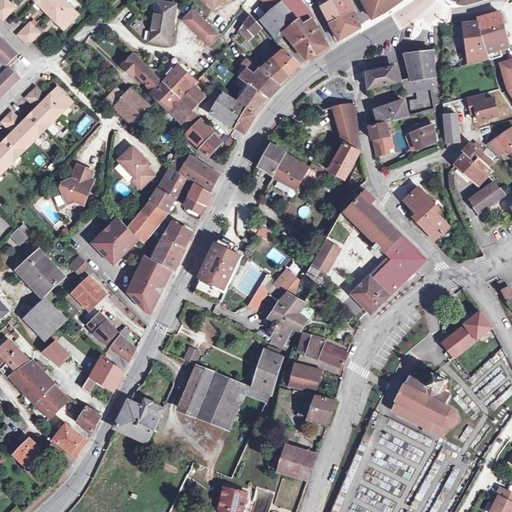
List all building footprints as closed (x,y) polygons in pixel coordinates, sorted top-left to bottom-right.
[(15,8),(6,0),(1,0),(0,1),(0,17),(3,20),(15,8)] [(44,8),(37,0),(35,2),(43,9),(44,8)] [(36,0),(37,0),(44,8),(45,7),(51,12),(63,0),(36,0)] [(64,0),(63,0),(51,12),(57,18),(56,19),(65,28),(79,15),(64,0)] [(264,0),(272,10),(283,1),(282,0),(264,0)] [(299,0),(282,0),(283,1),(304,28),(313,21),(315,19),(299,0)] [(332,0),(332,1),(342,18),(355,12),(349,0),(332,0)] [(386,11),(401,0),(366,0),(367,1),(364,3),(373,19),(386,11)] [(157,9),(155,9),(150,41),(169,44),(176,5),(158,1),(157,9)] [(283,1),(272,10),(262,19),(279,40),(286,34),(308,61),(318,55),(317,53),(328,45),(313,21),(304,28),(283,1)] [(331,24),(342,18),(332,1),(331,1),(321,7),(331,24)] [(194,9),(184,20),(210,44),(220,34),(194,9)] [(342,18),(331,24),(340,41),(361,28),(355,12),(342,18)] [(503,48),(510,46),(501,13),(477,18),(479,21),(491,58),(491,60),(505,56),(503,48)] [(252,16),(245,24),(255,35),(262,28),(257,23),(252,16)] [(65,28),(56,19),(54,21),(64,30),(65,28)] [(491,58),(479,21),(465,23),(466,32),(470,64),(491,58)] [(29,22),(18,35),(28,45),(40,33),(29,22)] [(255,35),(245,24),(239,31),(248,41),(255,35)] [(0,59),(6,66),(17,55),(0,38),(0,59)] [(223,52),(234,63),(244,52),(234,42),(223,52)] [(414,80),(430,77),(435,76),(434,51),(406,53),(413,78),(414,80)] [(282,52),(274,59),(291,75),(301,65),(290,53),(286,56),(282,52)] [(442,72),(457,68),(456,54),(442,55),(442,72)] [(137,72),(154,92),(153,94),(168,108),(179,97),(164,84),(136,56),(135,55),(125,66),(134,75),(137,72)] [(505,56),(491,60),(493,69),(502,67),(501,64),(507,62),(505,56)] [(291,75),(274,59),(264,68),(282,84),(291,75)] [(252,86),(269,97),(282,84),(264,68),(256,61),(249,70),(248,70),(241,78),(252,86)] [(511,65),(511,66),(510,61),(507,62),(501,64),(502,67),(509,90),(511,94),(511,65)] [(179,97),(181,99),(196,82),(180,67),(164,84),(179,97)] [(9,68),(0,76),(0,97),(20,78),(9,68)] [(395,73),(394,69),(393,68),(367,73),(369,89),(402,82),(401,81),(399,72),(398,73),(395,73)] [(203,76),(194,86),(203,94),(212,84),(203,76)] [(432,87),(430,77),(414,80),(406,81),(408,91),(417,90),(432,87)] [(236,84),(247,92),(252,86),(241,78),(236,84)] [(61,108),(71,99),(57,85),(48,93),(50,95),(48,97),(46,96),(37,87),(32,92),(26,98),(32,104),(35,101),(38,104),(36,106),(35,105),(34,106),(28,112),(21,119),(22,120),(20,122),(17,119),(19,117),(13,111),(7,117),(2,122),(8,128),(10,126),(13,129),(11,131),(10,130),(0,140),(0,171),(1,173),(13,161),(11,159),(18,152),(25,145),(27,147),(37,136),(36,134),(43,127),(50,120),(51,122),(63,110),(61,108)] [(203,94),(194,86),(182,100),(192,110),(206,96),(203,94)] [(252,86),(247,92),(242,99),(258,111),(269,97),(252,86)] [(437,109),(432,87),(417,90),(421,113),(437,109)] [(132,89),(124,99),(116,108),(133,125),(142,117),(141,115),(148,105),(132,89)] [(116,108),(124,99),(116,92),(109,100),(116,108)] [(484,92),(468,96),(470,105),(475,104),(477,111),(479,120),(499,115),(494,97),(485,99),(484,92)] [(212,113),(236,128),(248,108),(225,93),(212,113)] [(201,120),(182,100),(181,99),(179,97),(168,108),(182,123),(186,120),(193,128),(188,134),(202,146),(214,134),(207,127),(204,125),(206,123),(202,120),(201,120)] [(72,100),(71,99),(61,108),(63,110),(72,100)] [(376,110),(380,125),(387,123),(392,121),(408,117),(404,100),(376,110)] [(356,104),(334,107),(345,144),(330,171),(346,179),(360,152),(362,153),(359,134),(359,129),(356,104)] [(248,108),(236,128),(246,134),(257,114),(248,108)] [(87,113),(74,128),(83,136),(96,121),(87,113)] [(455,113),(443,115),(444,121),(445,127),(447,143),(458,142),(455,114),(455,113)] [(43,127),(44,129),(51,122),(50,120),(43,127)] [(392,121),(387,123),(380,125),(370,127),(373,139),(374,139),(385,137),(390,136),(391,135),(395,135),(392,122),(392,121)] [(431,121),(416,128),(417,132),(412,134),(418,150),(437,142),(434,125),(432,126),(431,121)] [(208,125),(207,127),(214,134),(216,132),(208,125)] [(36,134),(37,136),(44,129),(43,127),(36,134)] [(511,128),(487,146),(499,156),(506,151),(507,153),(511,153),(511,128)] [(400,149),(409,147),(405,131),(396,134),(400,149)] [(214,134),(202,146),(199,148),(207,156),(222,141),(214,134)] [(412,134),(407,136),(413,152),(418,150),(412,134)] [(390,136),(385,137),(387,148),(393,147),(391,135),(390,136)] [(387,148),(385,137),(374,139),(378,155),(388,153),(387,148)] [(27,147),(25,145),(18,152),(20,154),(27,147)] [(275,175),(287,153),(272,145),(260,166),(275,175)] [(133,146),(119,160),(136,178),(133,181),(140,189),(154,176),(147,168),(151,164),(133,146)] [(478,159),(487,166),(494,157),(486,150),(483,154),(473,146),(465,154),(475,163),(478,159)] [(11,159),(13,161),(20,154),(18,152),(11,159)] [(287,153),(275,175),(274,176),(297,188),(309,167),(287,153)] [(179,154),(171,167),(180,173),(188,160),(179,154)] [(475,163),(465,154),(457,163),(475,179),(482,172),(487,177),(491,174),(494,171),(487,166),(478,159),(475,163)] [(188,160),(180,173),(192,181),(196,184),(211,193),(220,174),(191,156),(188,160)] [(385,167),(391,182),(411,174),(405,158),(385,167)] [(89,186),(92,187),(95,179),(91,178),(94,171),(78,165),(72,179),(66,181),(63,191),(68,204),(75,201),(84,205),(88,195),(85,194),(89,186)] [(185,194),(192,181),(180,173),(171,167),(158,188),(175,198),(179,200),(181,201),(185,194)] [(479,215),(505,197),(495,183),(471,201),(479,215)] [(211,193),(196,184),(190,196),(207,205),(212,194),(211,193)] [(405,201),(417,215),(423,222),(421,224),(435,240),(450,226),(437,213),(431,206),(434,203),(419,187),(405,201)] [(175,198),(158,188),(150,201),(167,211),(175,198)] [(376,200),(367,191),(346,212),(393,260),(390,263),(388,260),(353,294),(372,314),(426,260),(372,205),(376,200)] [(190,196),(186,206),(203,214),(207,205),(190,196)] [(143,241),(167,211),(150,201),(129,227),(143,241)] [(431,206),(437,213),(441,210),(434,203),(431,206)] [(414,217),(421,224),(423,222),(417,215),(414,217)] [(119,218),(94,243),(114,264),(140,239),(128,227),(119,218)] [(174,242),(183,227),(174,222),(165,237),(154,259),(153,260),(173,270),(175,271),(185,249),(174,242)] [(253,224),(249,231),(255,234),(259,227),(253,224)] [(20,229),(28,237),(32,233),(23,225),(19,228),(20,229)] [(174,242),(185,249),(193,233),(183,227),(174,242)] [(259,227),(255,234),(268,240),(273,233),(259,227)] [(28,237),(20,229),(13,235),(21,243),(28,237)] [(226,293),(233,278),(243,257),(228,249),(212,242),(200,270),(194,279),(214,287),(226,293)] [(273,247),(267,255),(279,265),(285,257),(273,247)] [(40,250),(19,270),(44,297),(65,276),(41,250),(40,250)] [(154,259),(147,255),(128,292),(145,309),(151,312),(173,270),(153,260),(154,259)] [(71,266),(80,275),(90,266),(81,257),(71,266)] [(287,296),(289,294),(295,298),(299,279),(287,270),(277,283),(269,276),(250,306),(261,313),(262,312),(270,318),(281,302),(287,296)] [(86,281),(78,289),(74,293),(85,306),(93,299),(96,301),(105,293),(90,277),(86,281)] [(74,285),(78,289),(86,281),(82,278),(74,285)] [(186,289),(195,293),(200,282),(194,279),(192,278),(186,289)] [(511,288),(510,284),(501,289),(507,300),(511,297),(511,288)] [(277,331),(273,338),(284,345),(287,341),(293,329),(289,327),(298,314),(307,304),(304,303),(295,298),(289,294),(287,296),(281,302),(270,318),(270,319),(274,322),(274,323),(273,325),(273,326),(273,328),(274,329),(274,330),(276,331),(277,331)] [(0,299),(0,319),(10,311),(0,299)] [(45,299),(26,318),(45,338),(66,319),(45,299)] [(493,327),(481,312),(465,324),(466,325),(443,343),(454,356),(455,357),(493,327)] [(110,347),(122,335),(100,313),(90,324),(97,331),(95,333),(110,347)] [(307,320),(298,314),(289,327),(293,329),(296,331),(300,332),(307,320)] [(127,328),(122,335),(124,338),(130,331),(127,328)] [(299,350),(308,354),(314,336),(304,333),(299,350)] [(122,335),(110,347),(130,360),(136,349),(124,338),(122,335)] [(328,339),(314,336),(308,354),(320,359),(343,368),(348,353),(346,352),(349,348),(328,339)] [(284,345),(273,338),(270,343),(286,351),(290,342),(287,341),(284,345)] [(9,339),(0,348),(0,354),(7,362),(17,372),(31,361),(9,339)] [(57,343),(46,352),(61,366),(71,357),(57,343)] [(267,351),(266,350),(254,386),(272,393),(283,357),(277,355),(279,350),(269,345),(267,351)] [(184,359),(195,364),(201,352),(190,347),(184,359)] [(92,377),(90,376),(83,388),(90,393),(98,381),(114,391),(124,372),(115,365),(104,357),(92,377)] [(31,361),(17,372),(7,362),(0,370),(8,378),(11,376),(36,404),(56,384),(47,374),(42,369),(33,360),(31,361)] [(295,365),(290,388),(315,394),(320,371),(295,365)] [(42,369),(47,374),(50,371),(45,366),(42,369)] [(441,392),(444,385),(447,380),(433,373),(427,385),(410,377),(406,385),(405,384),(396,401),(397,402),(393,410),(405,417),(441,435),(444,429),(446,427),(449,427),(452,426),(455,424),(456,421),(457,419),(457,416),(456,413),(455,411),(452,409),(444,405),(449,396),(443,393),(441,392)] [(50,418),(70,398),(59,387),(58,385),(57,385),(56,384),(36,404),(50,418)] [(317,396),(305,393),(297,417),(309,420),(328,424),(336,401),(317,396)] [(94,433),(100,418),(97,416),(86,409),(79,422),(94,433)] [(55,440),(76,456),(86,442),(81,438),(79,435),(74,431),(67,425),(66,424),(55,440)] [(20,446),(29,436),(23,430),(14,441),(20,446)] [(27,466),(34,460),(43,451),(31,439),(15,455),(27,466)] [(316,458),(287,449),(279,472),(308,480),(316,458)] [(34,460),(27,466),(30,469),(37,463),(34,460)] [(243,511),(247,493),(224,488),(220,508),(231,511),(230,511),(243,511)] [(511,511),(511,494),(500,488),(497,496),(499,497),(491,511),(511,511)]
